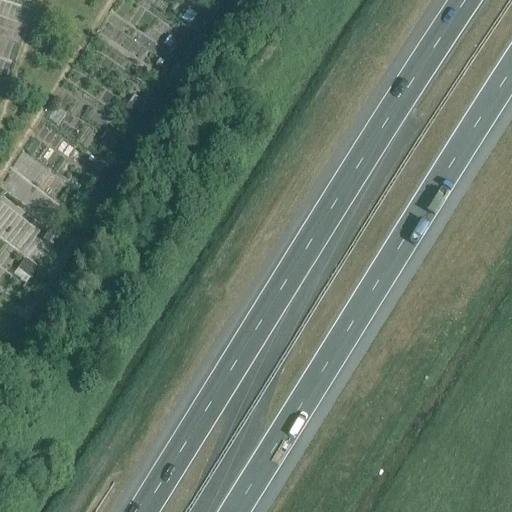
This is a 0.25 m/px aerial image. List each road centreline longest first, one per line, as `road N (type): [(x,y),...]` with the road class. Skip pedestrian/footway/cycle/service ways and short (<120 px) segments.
road 1 (motorway): [(465,0),(141,511)]
road 2 (motorway): [(235,511),(511,71)]
